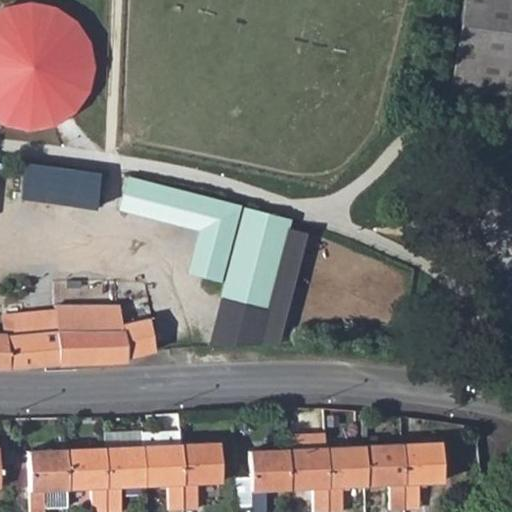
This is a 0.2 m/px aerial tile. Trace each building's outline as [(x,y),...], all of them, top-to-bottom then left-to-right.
[(511,0),(464,0),(452,84),(511,92),(511,0)] [(0,8),(0,124),(3,127),(27,131),(52,126),(74,112),(88,92),(93,67),(88,41),(75,20),(53,6),(28,1),(4,6),(0,8)] [(100,173),(24,162),(19,197),(95,207),(100,173)] [(238,206),(128,177),(120,207),(201,228),(189,272),(218,280),(238,206)] [(289,220),(244,208),(221,297),(266,309),(289,220)] [(122,304),(123,322),(149,318),(153,317),(150,297),(122,304)] [(0,367),(125,362),(138,355),(154,349),(149,318),(123,322),(122,304),(54,304),(54,309),(53,329),(38,331),(6,336),(4,331),(0,330),(0,367)] [(54,309),(39,308),(38,331),(53,329),(54,309)] [(118,511),(118,488),(141,487),(139,448),(139,432),(100,434),(101,449),(103,511),(118,511)] [(143,448),(139,448),(141,487),(165,486),(166,511),(180,511),(177,446),(172,446),(171,432),(142,433),(143,448)] [(283,439),(284,450),(323,449),(322,438),(283,439)] [(214,444),(177,446),(180,511),(195,510),(194,484),(216,483),(214,444)] [(437,444),(399,446),(401,510),(417,509),(416,484),(438,483),(437,444)] [(386,510),(401,510),(399,446),(360,447),(361,487),(385,486),(386,510)] [(339,511),(339,488),(361,487),(360,447),(323,449),(325,511),(339,511)] [(88,511),(103,511),(101,449),(62,451),(63,490),(87,489),(88,511)] [(308,511),(325,511),(323,449),(284,450),(285,491),(308,490),(308,511)] [(263,511),(262,492),(285,491),(284,450),(245,452),(246,479),(247,509),(247,511),(263,511)] [(41,511),(41,491),(63,490),(62,451),(24,453),(24,456),(9,457),(10,489),(25,488),(26,511),(41,511)] [(230,480),(231,509),(247,509),(246,479),(230,480)]
